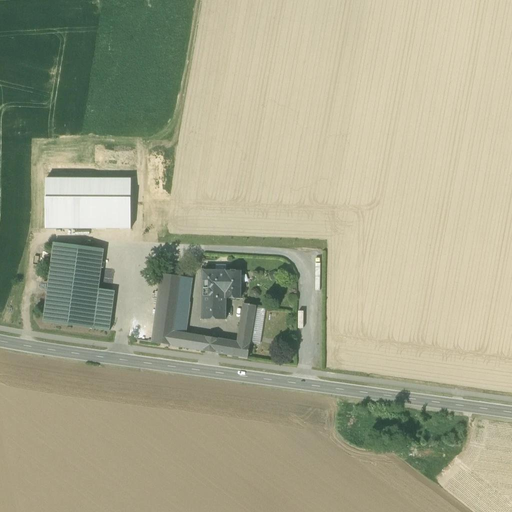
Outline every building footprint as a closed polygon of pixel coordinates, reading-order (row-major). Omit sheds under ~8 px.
[(131,180),(46,179),(46,230),(131,230),(131,180)] [(44,323),(93,329),(99,290),(104,250),(54,244),(44,323)] [(152,343),(205,352),(208,338),(186,335),(176,333),(183,278),(184,267),(163,263),(152,343)] [(202,320),(226,320),(226,299),(240,299),(241,272),(203,271),(202,320)] [(193,279),(183,278),(176,333),(186,335),(191,303),(190,303),(193,279)] [(115,292),(99,290),(93,329),(110,332),(115,292)] [(237,343),(216,340),(214,353),(248,359),(250,344),(256,308),(256,307),(244,305),(237,343)] [(265,310),(256,308),(250,344),(259,345),(265,310)] [(205,352),(214,353),(216,340),(208,338),(205,352)]
